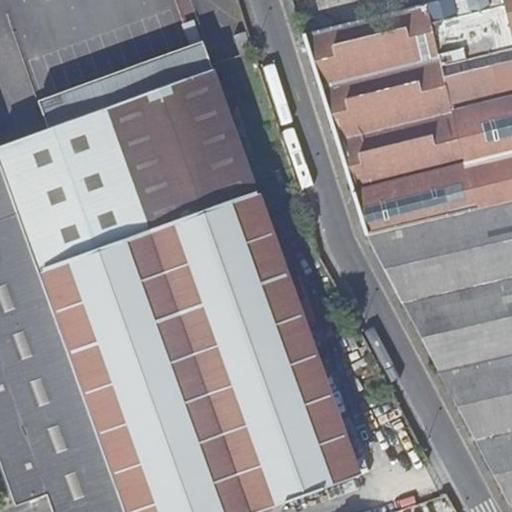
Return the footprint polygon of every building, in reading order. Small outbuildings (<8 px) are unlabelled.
[(511,0),(437,0),(415,6),(402,9),(368,17),(305,33),(367,236),(511,202),(511,0)] [(398,0),(402,9),(415,6),(413,0),(398,0)] [(247,27),(235,30),(241,50),(252,47),(247,27)] [(256,511),(360,475),(205,40),(40,103),(51,135),(5,151),(132,511),(256,511)] [(0,460),(18,509),(48,498),(53,511),(126,511),(0,156),(0,460)] [(511,202),(367,236),(405,304),(511,279),(511,202)] [(511,279),(405,304),(509,502),(511,504),(511,279)] [(414,511),(449,511),(446,501),(414,511)]
